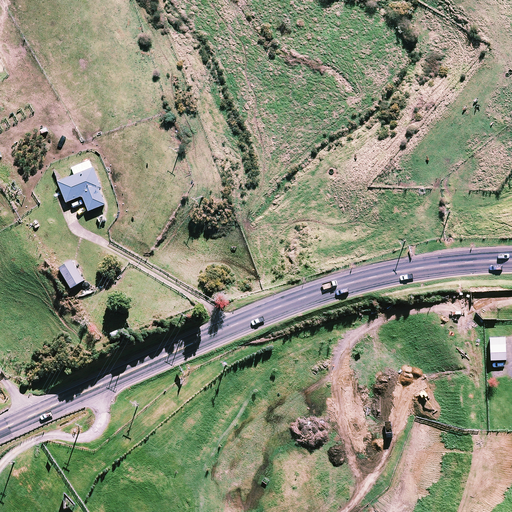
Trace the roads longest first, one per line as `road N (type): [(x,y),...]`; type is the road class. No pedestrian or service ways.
road 1 (trunk): [(511,259),(434,264),(329,287),(0,428)]
road 2 (track): [(344,511),(362,487),(341,409),(341,352),(359,331),(402,313)]
